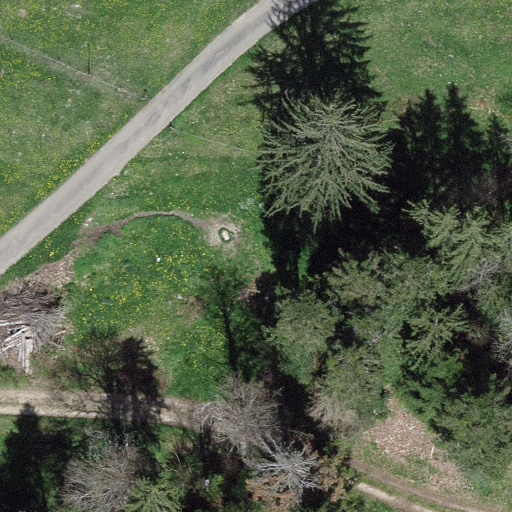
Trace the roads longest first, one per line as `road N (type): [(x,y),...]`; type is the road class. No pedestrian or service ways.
road 1 (track): [(0,415),(244,440),(442,511)]
road 2 (track): [(0,240),(153,105),(296,0)]
